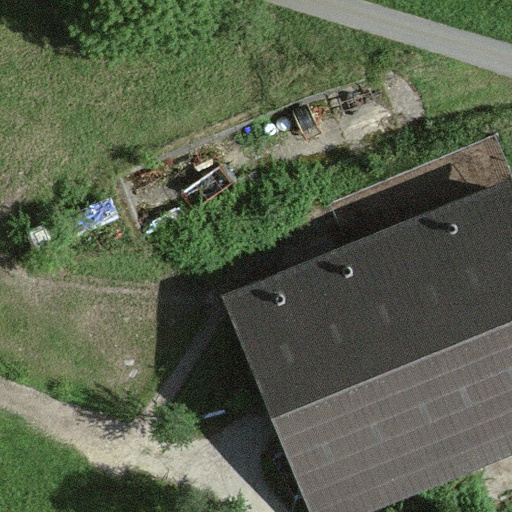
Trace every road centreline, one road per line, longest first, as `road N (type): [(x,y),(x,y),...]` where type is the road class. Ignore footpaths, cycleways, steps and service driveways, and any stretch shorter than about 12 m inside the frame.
road 1 (track): [(0,400),(240,511)]
road 2 (track): [(511,60),(308,0)]
